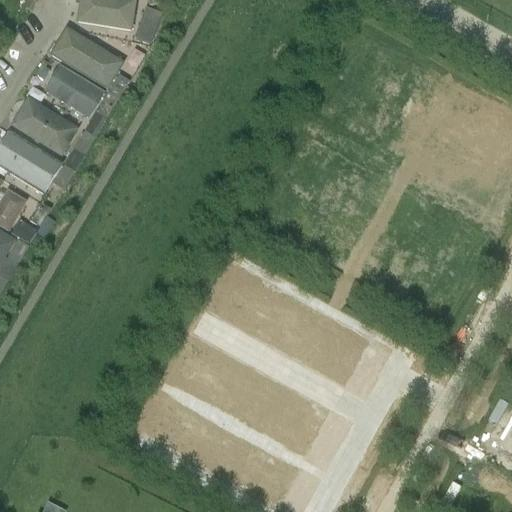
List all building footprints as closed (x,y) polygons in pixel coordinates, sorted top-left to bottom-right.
[(99,0),(81,0),(78,31),(133,37),(136,4),(99,0)] [(161,16),(145,11),(135,40),(151,46),(161,16)] [(106,94),(121,70),(67,36),(51,60),(106,94)] [(60,72),(45,98),(90,123),(104,98),(60,72)] [(119,77),(107,96),(118,102),(129,83),(119,77)] [(106,121),(118,102),(107,96),(96,115),(106,121)] [(29,104),(13,132),(64,162),(80,134),(29,104)] [(84,158),(95,140),(85,133),(73,152),(84,158)] [(0,177),(31,198),(40,204),(52,187),(0,152),(0,177)] [(63,193),(74,174),(64,168),(53,186),(63,193)] [(0,199),(0,228),(9,233),(21,211),(0,199)] [(40,230),(51,211),(41,205),(30,224),(40,230)] [(36,233),(19,222),(11,235),(28,245),(36,233)] [(0,268),(15,245),(0,235),(0,268)] [(17,268),(28,249),(18,243),(7,261),(17,268)] [(322,324),(303,313),(287,341),(306,352),(322,324)] [(219,374),(206,397),(227,409),(240,386),(219,374)] [(511,427),(502,445),(500,444),(499,447),(511,454),(511,427)]
